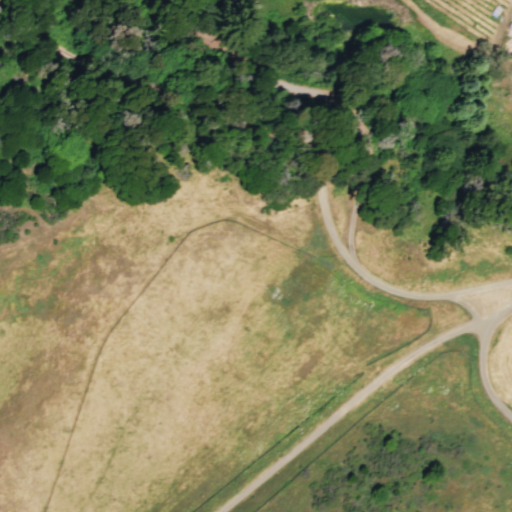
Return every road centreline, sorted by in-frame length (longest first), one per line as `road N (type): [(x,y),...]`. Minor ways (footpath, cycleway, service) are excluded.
road 1 (track): [(311,192),(310,164),(257,93),(237,79),(127,62),(66,38),(9,0)]
road 2 (residential): [(480,324),(438,336),(222,511)]
road 3 (residential): [(511,285),(402,294),(370,284),(314,229),(311,192)]
